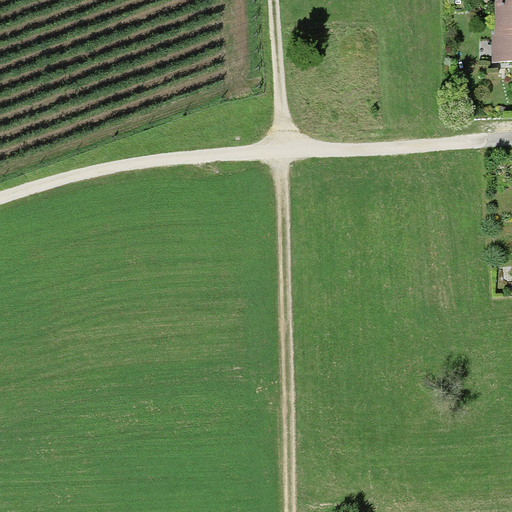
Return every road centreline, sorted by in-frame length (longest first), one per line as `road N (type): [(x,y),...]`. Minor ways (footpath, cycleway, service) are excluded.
road 1 (track): [(0,198),(162,161),(466,141)]
road 2 (track): [(283,511),(277,152)]
road 3 (track): [(268,0),(277,152)]
